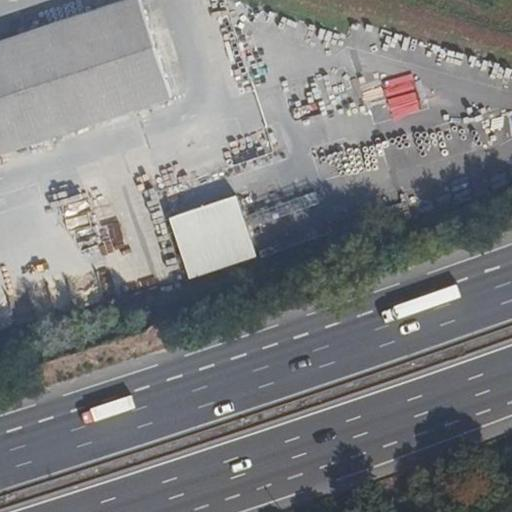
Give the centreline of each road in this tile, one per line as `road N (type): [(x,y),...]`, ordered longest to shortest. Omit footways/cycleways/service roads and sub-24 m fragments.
road 1 (motorway): [(511,287),(0,460)]
road 2 (motorway): [(86,511),(511,370)]
